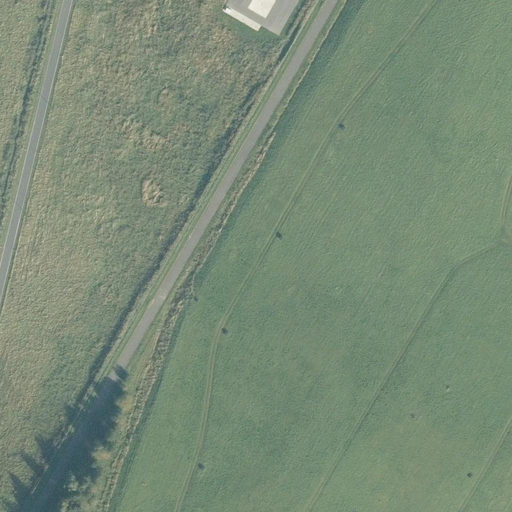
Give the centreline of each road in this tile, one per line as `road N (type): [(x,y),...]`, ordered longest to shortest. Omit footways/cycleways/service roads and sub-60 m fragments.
road 1 (track): [(176,511),(201,429),(214,335),(335,121),(429,0)]
road 2 (track): [(501,236),(445,274),(304,511)]
